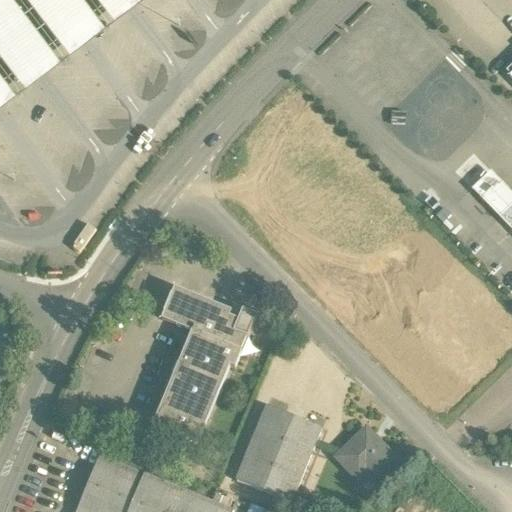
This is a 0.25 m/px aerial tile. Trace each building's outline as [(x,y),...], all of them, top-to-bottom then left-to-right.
[(0,0),(0,111),(147,0),(0,0)] [(511,205),(511,199),(489,175),(474,189),(501,217),(511,205)] [(511,205),(501,217),(511,228),(511,205)] [(231,313),(174,289),(161,321),(192,334),(155,423),(199,442),(230,368),(235,370),(242,353),(241,353),(247,339),(248,339),(257,318),(243,312),(238,322),(229,319),(231,313)] [(322,432),(266,409),(236,483),(291,506),(322,432)] [(398,465),(366,431),(336,461),(351,476),(359,469),(376,487),(398,465)] [(151,463),(106,444),(100,459),(145,477),(151,463)] [(84,496),(77,511),(129,511),(145,477),(100,459),(99,458),(88,487),(84,496)] [(229,511),(145,477),(129,511),(229,511)] [(88,487),(83,485),(80,494),(84,496),(88,487)]
